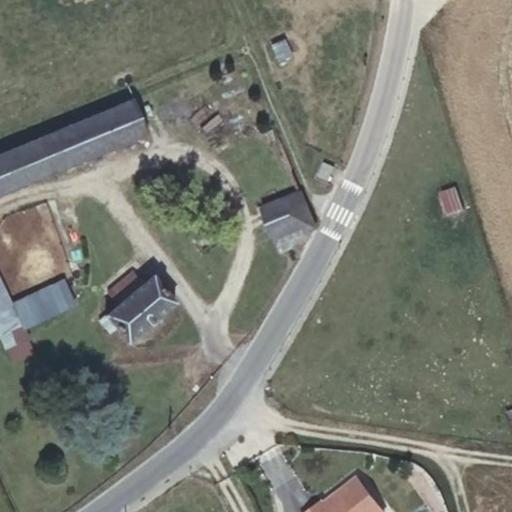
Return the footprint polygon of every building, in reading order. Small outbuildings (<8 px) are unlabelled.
[(0,159),(0,192),(173,123),(183,143),(209,133),(253,115),(235,67),(0,159)] [(253,115),(209,133),(223,163),(265,146),(253,115)] [(315,227),(301,189),(258,207),(274,247),(315,227)] [(90,338),(110,362),(165,312),(142,289),(132,298),(124,291),(102,312),(109,320),(90,338)] [(0,360),(4,367),(33,354),(31,351),(14,321),(0,295),(0,360)] [(68,295),(14,321),(31,351),(83,324),(68,295)] [(33,354),(4,367),(10,380),(38,364),(33,354)] [(81,499),(91,493),(82,480),(73,486),(81,499)] [(326,508),(319,511),(380,511),(362,485),(327,510),(326,508)]
